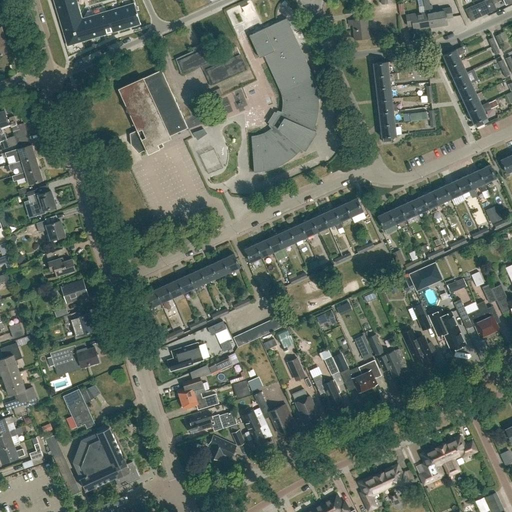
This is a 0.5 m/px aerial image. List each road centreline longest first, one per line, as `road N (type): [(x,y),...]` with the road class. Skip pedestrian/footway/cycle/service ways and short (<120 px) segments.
road 1 (unclassified): [(179,498),(269,468),(511,361)]
road 2 (residential): [(116,284),(378,164)]
road 3 (residential): [(251,511),(469,408)]
road 4 (unclassified): [(179,498),(116,284)]
road 5 (unclassified): [(116,284),(51,79)]
